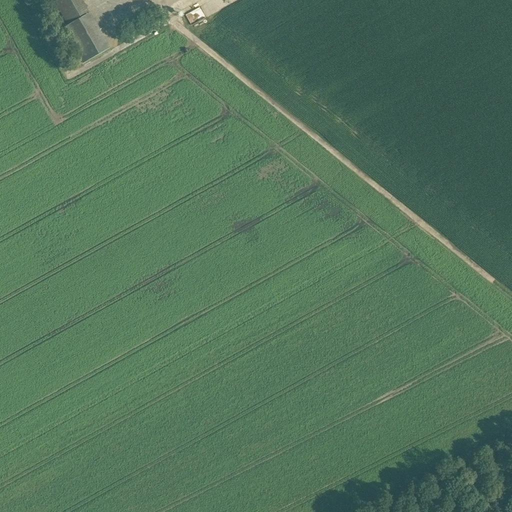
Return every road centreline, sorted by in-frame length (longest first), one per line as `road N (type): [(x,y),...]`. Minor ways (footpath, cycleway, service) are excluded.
road 1 (track): [(151,4),(511,297)]
road 2 (track): [(351,511),(511,433)]
